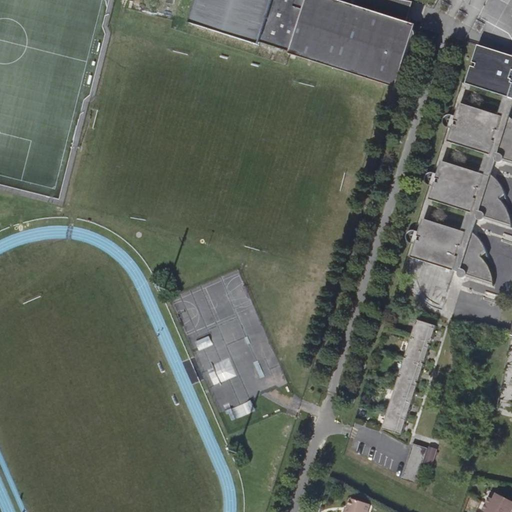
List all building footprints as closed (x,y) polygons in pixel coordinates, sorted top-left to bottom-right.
[(413,3),(401,0),(398,8),(396,15),(407,22),(413,3)] [(511,57),(511,56),(478,46),(472,63),(476,65),(475,68),(471,67),(466,84),(507,98),(502,117),(460,104),(454,121),(458,122),(456,127),(453,125),(447,142),(486,155),(489,156),(483,175),(480,174),(441,162),(435,179),(439,180),(438,185),(434,183),(429,200),(467,213),(471,214),(465,233),(461,232),(422,220),(416,237),(421,238),(419,243),(415,241),(410,258),(456,273),(456,275),(457,277),(459,278),(461,279),(463,278),(465,277),(466,276),(492,284),(491,277),(489,270),(486,264),(481,257),(485,252),(483,247),(480,241),(476,237),(472,233),(476,220),(478,222),(480,222),(482,222),(484,221),(485,218),(510,227),(510,224),(509,217),(508,213),(505,207),(502,203),(499,200),(503,195),(500,188),(497,183),(493,178),(490,175),(495,161),(496,163),(498,163),(500,163),(502,163),(504,160),(511,163),(511,119),(509,117),(511,108),(511,57)] [(486,155),(480,174),(483,175),(489,156),(486,155)] [(467,213),(461,232),(465,233),(471,214),(467,213)] [(381,430),(401,436),(426,357),(435,326),(416,321),(392,398),(381,430)] [(417,485),(428,449),(412,444),(401,480),(417,485)] [(511,511),(511,509),(507,507),(511,501),(495,494),(492,499),(488,497),(482,510),(484,511),(511,511)] [(366,511),(369,506),(350,500),(346,511),(366,511)]
